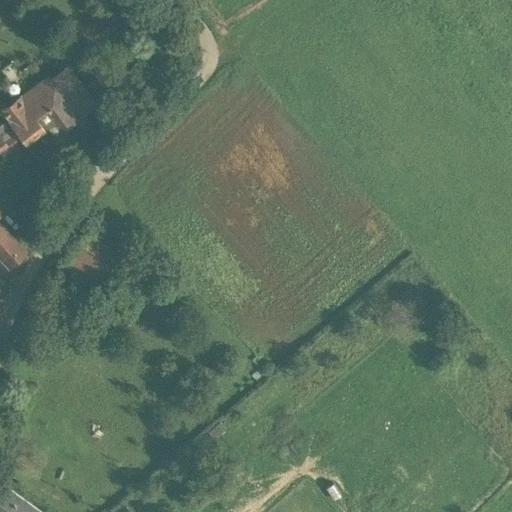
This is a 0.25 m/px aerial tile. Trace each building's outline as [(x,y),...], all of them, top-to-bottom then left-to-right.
[(104,62),(90,72),(100,84),(113,74),(104,62)] [(0,110),(1,110),(8,119),(0,125),(0,149),(4,156),(23,141),(42,165),(74,140),(65,129),(89,110),(102,127),(101,129),(112,143),(124,133),(122,131),(150,104),(139,93),(123,107),(111,116),(106,109),(109,107),(110,105),(110,103),(110,101),(110,98),(113,95),(108,89),(104,93),(95,100),(67,65),(49,78),(23,98),(20,95),(4,107),(0,102),(0,110)] [(56,184),(72,167),(63,159),(47,176),(56,184)] [(0,252),(12,264),(25,251),(0,225),(0,212),(1,211),(0,210),(0,252)] [(90,285),(117,256),(95,235),(67,264),(90,285)] [(0,511),(40,511),(3,485),(0,488),(0,511)]
